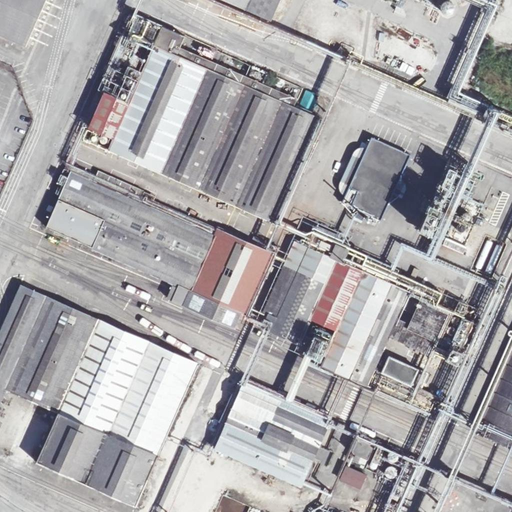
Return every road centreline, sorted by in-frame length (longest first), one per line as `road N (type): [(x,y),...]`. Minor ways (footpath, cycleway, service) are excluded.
road 1 (unclassified): [(104,0),(0,234)]
road 2 (unknown): [(511,288),(414,511)]
